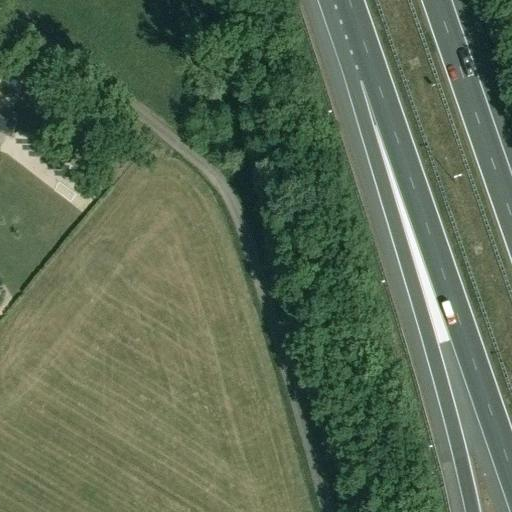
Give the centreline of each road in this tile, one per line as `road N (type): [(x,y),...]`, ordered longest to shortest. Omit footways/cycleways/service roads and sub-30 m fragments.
road 1 (motorway): [(373,76),(471,511)]
road 2 (motorway): [(373,76),(511,477)]
road 3 (motorway): [(511,224),(434,0)]
